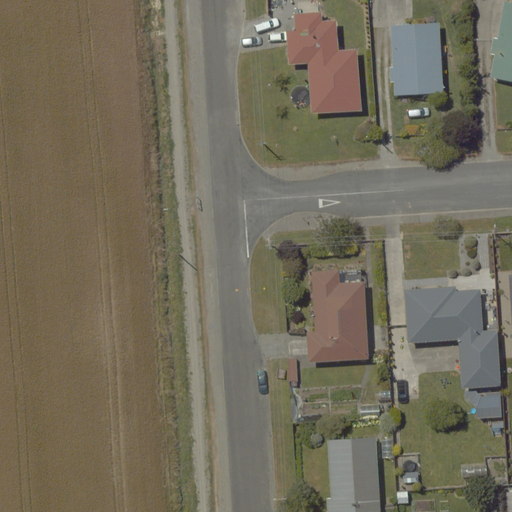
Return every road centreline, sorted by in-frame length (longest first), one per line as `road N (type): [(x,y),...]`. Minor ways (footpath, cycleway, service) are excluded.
road 1 (residential): [(230,199),(249,511)]
road 2 (residential): [(230,199),(511,182)]
road 3 (residential): [(217,0),(230,199)]
